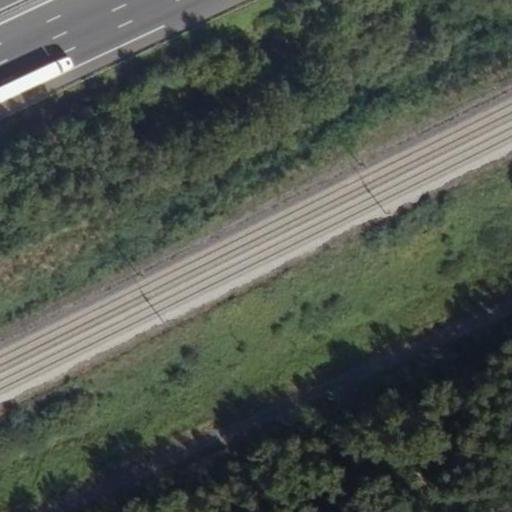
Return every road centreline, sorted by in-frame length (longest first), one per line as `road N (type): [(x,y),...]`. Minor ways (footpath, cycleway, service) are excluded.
road 1 (track): [(511,307),(40,511)]
road 2 (motorway): [(0,65),(141,0)]
